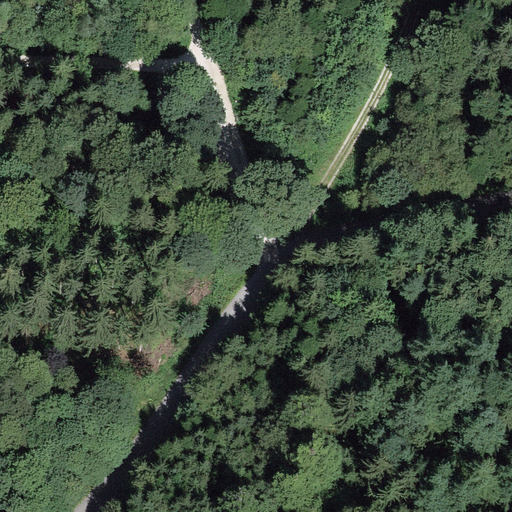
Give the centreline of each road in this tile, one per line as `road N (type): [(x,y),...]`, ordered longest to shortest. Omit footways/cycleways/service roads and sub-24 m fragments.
road 1 (unclassified): [(82,511),(277,265),(317,245),(511,203)]
road 2 (track): [(414,0),(363,126),(291,255)]
road 3 (track): [(277,265),(183,0)]
road 4 (track): [(0,60),(206,65)]
